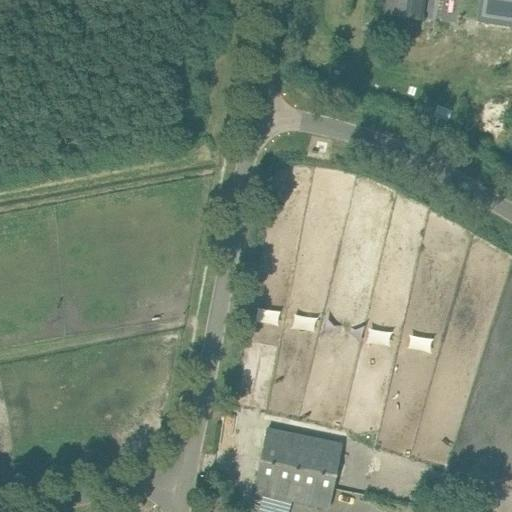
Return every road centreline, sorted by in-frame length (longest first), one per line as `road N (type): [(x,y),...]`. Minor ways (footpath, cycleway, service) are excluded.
road 1 (unclassified): [(186,481),(253,111)]
road 2 (unclassified): [(511,213),(369,138),(253,111)]
road 3 (unclassified): [(186,481),(0,511)]
